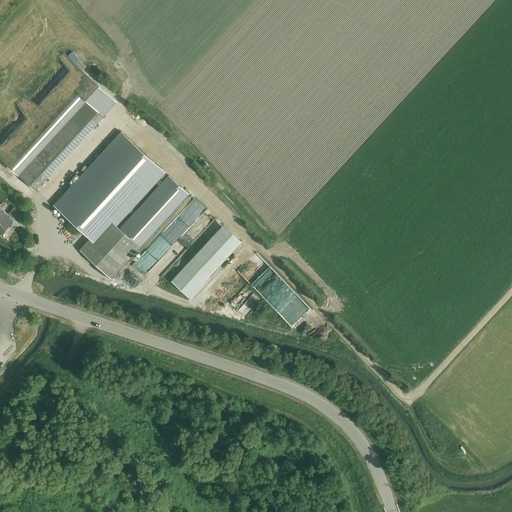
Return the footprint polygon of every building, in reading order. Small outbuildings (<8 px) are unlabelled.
[(0,142),(0,156),(18,172),(85,99),(97,110),(109,96),(63,54),(59,59),(68,70),(38,103),(25,96),(16,106),(25,117),(1,143),(0,142)] [(85,99),(18,172),(36,189),(103,115),(97,110),(85,99)] [(121,131),(53,205),(90,238),(79,250),(110,278),(139,247),(119,229),(115,226),(165,172),(121,131)] [(168,175),(119,229),(139,247),(188,193),(168,175)] [(12,209),(8,213),(13,218),(17,213),(12,209)] [(0,233),(11,221),(0,210),(0,233)]
